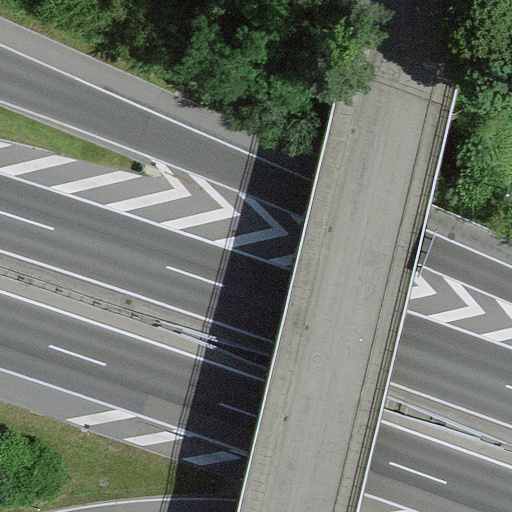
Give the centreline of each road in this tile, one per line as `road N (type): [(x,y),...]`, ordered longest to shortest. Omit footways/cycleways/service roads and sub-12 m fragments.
road 1 (motorway): [(511,390),(0,212)]
road 2 (motorway): [(0,334),(296,429),(510,511)]
road 3 (motorway): [(511,298),(69,105)]
road 4 (unclassified): [(301,511),(400,91)]
